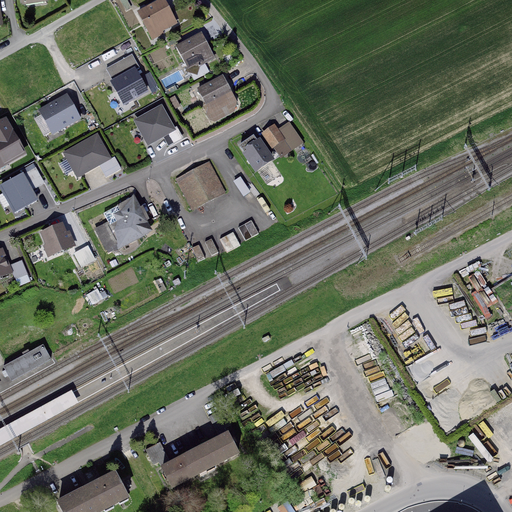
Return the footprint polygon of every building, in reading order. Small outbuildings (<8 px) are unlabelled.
[(159,32),(175,23),(162,1),(138,14),(149,34),(157,29),(159,32)] [(197,67),(213,58),(201,36),(176,49),(186,69),(196,64),(197,67)] [(123,105),(149,91),(135,67),(110,80),(123,105)] [(232,102),(234,101),(222,78),(197,92),(207,110),(206,115),(208,119),(213,120),(220,117),(221,113),(219,109),(224,106),(225,109),(228,110),(232,107),(233,104),(232,102)] [(69,96),(40,111),(52,133),(81,118),(69,96)] [(175,133),(163,110),(137,124),(149,148),(165,140),(169,148),(184,141),(179,131),(175,133)] [(0,169),(25,155),(6,121),(0,124),(0,169)] [(285,126),(269,137),(281,155),(297,145),(285,126)] [(64,155),(77,177),(108,159),(96,137),(64,155)] [(270,160),(265,153),(258,143),(256,145),(252,139),(240,147),(244,153),(243,154),(255,171),(270,160)] [(223,194),(207,164),(176,180),(192,210),(223,194)] [(24,178),(2,190),(16,214),(37,203),(24,178)] [(144,222),(147,220),(141,209),(138,211),(132,199),(117,207),(123,216),(121,221),(109,227),(107,224),(94,231),(105,251),(116,245),(118,248),(142,235),(140,232),(144,230),(142,227),(145,225),(144,222)] [(50,255),(72,246),(67,233),(64,235),(60,226),(41,234),(50,255)] [(94,261),(87,248),(73,255),(80,268),(94,261)] [(0,277),(9,273),(7,268),(0,252),(0,277)] [(26,275),(20,262),(9,267),(14,280),(26,275)] [(10,380),(49,358),(43,347),(4,368),(10,380)] [(72,391),(0,429),(0,446),(79,403),(72,391)] [(229,426),(222,410),(208,417),(216,433),(229,426)] [(237,455),(227,436),(161,470),(171,489),(197,476),(196,475),(212,467),(212,468),(237,455)] [(166,459),(158,444),(145,451),(153,466),(166,459)] [(100,511),(127,498),(114,475),(57,504),(60,511),(100,511)]
